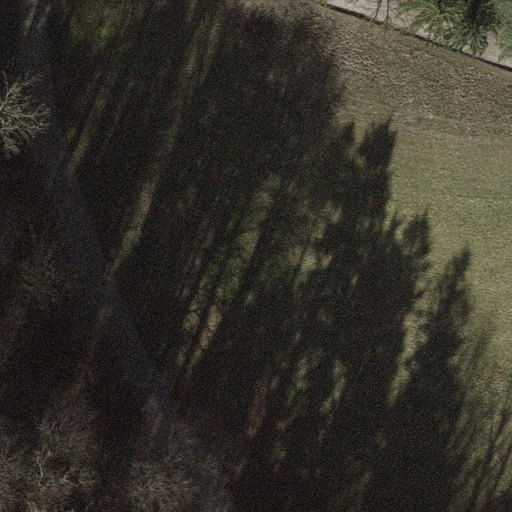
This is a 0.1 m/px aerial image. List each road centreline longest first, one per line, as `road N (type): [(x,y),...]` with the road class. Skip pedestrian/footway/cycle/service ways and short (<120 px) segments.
road 1 (track): [(56,0),(91,276),(248,511)]
road 2 (track): [(368,0),(511,52)]
